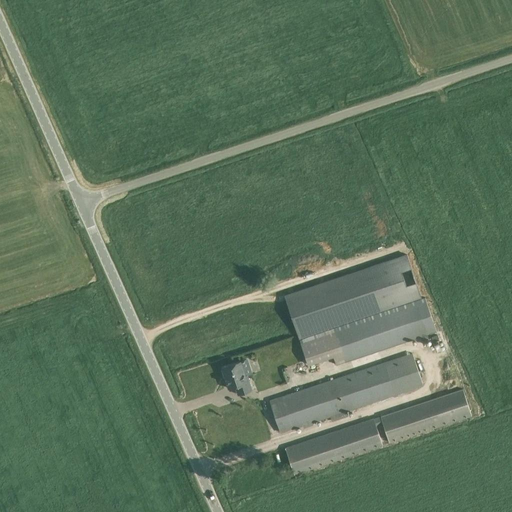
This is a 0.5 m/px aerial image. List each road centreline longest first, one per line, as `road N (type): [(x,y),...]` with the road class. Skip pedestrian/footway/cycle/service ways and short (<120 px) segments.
road 1 (unclassified): [(79,202),(511,59)]
road 2 (tertiary): [(218,511),(79,202)]
road 3 (tertiary): [(79,202),(0,23)]
